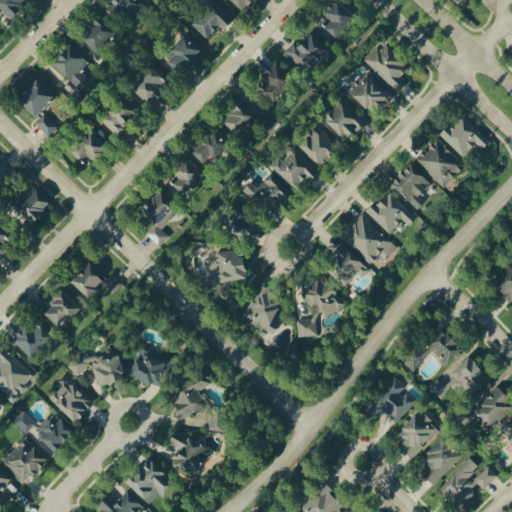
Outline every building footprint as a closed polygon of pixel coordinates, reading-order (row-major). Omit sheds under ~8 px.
[(26,0),(0,0),(0,3),(15,19),(27,7),(23,3),(26,0)] [(116,0),(107,11),(116,19),(122,13),(129,20),(146,3),(142,0),(116,0)] [(209,38),(223,26),(227,30),(236,21),(216,0),(193,21),(209,38)] [(254,0),(234,0),(245,10),(254,0)] [(340,0),(321,21),(337,37),(358,16),(341,0),(340,0)] [(96,30),(86,39),(100,53),(120,33),(102,15),(91,25),(96,30)] [(295,41),(285,52),(307,72),(329,48),(314,33),(301,47),(295,41)] [(167,59),(183,73),(205,50),(189,36),(167,59)] [(401,75),(410,64),(385,41),(366,62),(400,93),(409,82),(401,75)] [(92,63),(74,44),(55,62),(73,81),(92,63)] [(278,100),(297,81),(279,62),(259,81),(278,100)] [(173,85),(153,66),(135,86),(154,105),(173,85)] [(350,91),(376,114),(394,94),(368,71),(350,91)] [(38,116),(58,96),(40,79),(21,99),(38,116)] [(102,119),(117,136),(142,114),(126,97),(102,119)] [(341,98),(323,117),(349,141),(367,121),(341,98)] [(224,117),(239,136),(260,118),(244,100),(224,117)] [(48,134),(57,124),(45,113),(35,123),(48,134)] [(478,143),(484,149),(492,140),(464,114),(443,136),(465,157),(478,143)] [(341,147),(320,127),(301,146),(322,166),(341,147)] [(214,152),(220,157),(232,141),(214,128),(195,154),(207,162),(214,152)] [(109,145),(93,129),(73,151),(89,166),(109,145)] [(467,166),(439,138),(417,161),(445,188),(467,166)] [(320,171),(294,147),(282,160),(279,157),(270,167),(299,194),(320,171)] [(186,193),(206,174),(190,158),(170,177),(186,193)] [(0,177),(11,177),(11,160),(0,160),(0,177)] [(427,202),(421,196),(434,183),(414,164),(394,185),(420,209),(427,202)] [(290,191),(272,174),(259,188),(253,182),(244,190),(269,213),(290,191)] [(34,223),(54,204),(36,185),(16,205),(34,223)] [(171,237),(162,228),(182,208),(161,189),(143,208),(157,222),(147,233),(161,247),(171,237)] [(401,234),(418,218),(391,190),(368,212),(390,235),(397,229),(401,234)] [(233,231),(252,234),(255,211),(236,208),(233,231)] [(390,256),(398,249),(366,215),(344,236),(371,264),(385,251),(390,256)] [(0,257),(16,241),(0,226),(0,257)] [(368,268),(346,245),(328,262),(350,285),(368,268)] [(225,282),(250,279),(246,250),(221,253),(225,282)] [(92,298),(102,284),(116,295),(124,282),(112,273),(110,276),(90,261),(74,285),(92,298)] [(511,299),(511,265),(495,284),(511,299)] [(323,317),(335,306),(339,310),(348,302),(324,274),(302,294),(323,317)] [(276,334),(280,324),(275,321),(286,298),(260,285),(244,318),(276,334)] [(47,314),(63,329),(83,307),(63,289),(51,303),(55,306),(47,314)] [(297,320),(300,338),(319,335),(317,318),(297,320)] [(32,357),(53,338),(37,320),(16,340),(32,357)] [(452,364),(466,346),(443,329),(430,347),(452,364)] [(404,364),(417,372),(427,355),(414,347),(404,364)] [(30,387),(26,383),(34,375),(7,349),(0,356),(0,386),(16,402),(30,387)] [(173,362),(142,350),(131,375),(162,388),(173,362)] [(121,355),(102,360),(100,355),(84,359),(84,358),(71,361),(75,373),(95,368),(101,388),(128,380),(121,355)] [(455,386),(467,400),(493,378),(474,356),(452,373),(456,378),(447,386),(441,378),(431,387),(441,398),(455,386)] [(186,418),(208,403),(200,391),(213,383),(205,371),(170,394),(186,418)] [(408,388),(397,378),(376,401),(399,422),(417,401),(406,391),(408,388)] [(95,402),(71,380),(53,400),(77,422),(95,402)] [(489,430),(511,412),(511,399),(502,386),(473,409),(489,430)] [(27,434),(34,428),(57,451),(76,431),(59,414),(52,420),(49,417),(40,426),(25,411),(14,422),(27,434)] [(211,431),(228,431),(228,411),(212,411),(211,431)] [(441,430),(422,411),(398,435),(409,445),(404,450),(413,459),(441,430)] [(511,438),(511,420),(503,428),(511,438)] [(200,476),(212,447),(178,433),(173,445),(183,449),(176,466),(200,476)] [(432,468),(425,476),(436,486),(464,454),(445,436),(423,460),(432,468)] [(25,485),(50,460),(28,437),(3,462),(25,485)] [(441,489),(461,507),(481,485),(485,490),(498,474),(486,464),(482,468),(470,457),(441,489)] [(165,497),(178,483),(152,459),(129,483),(151,504),(161,493),(165,497)] [(0,511),(3,511),(21,494),(18,490),(11,498),(7,494),(11,490),(7,486),(13,480),(0,467),(0,511)] [(338,511),(345,505),(333,492),(335,490),(329,483),(298,511),(338,511)] [(111,496),(101,506),(107,511),(144,511),(148,508),(131,491),(119,504),(111,496)]
